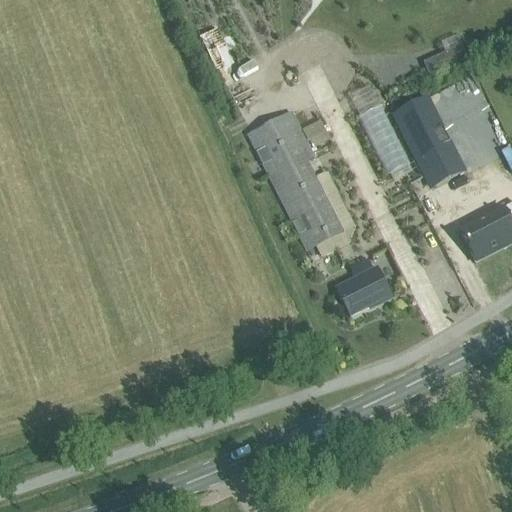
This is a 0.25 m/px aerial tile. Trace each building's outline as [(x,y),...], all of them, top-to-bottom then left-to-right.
[(392,182),(415,170),(382,106),(359,118),(392,182)] [(427,181),(458,165),(450,148),(440,129),(431,112),(400,128),(427,181)] [(292,116),(248,138),(307,253),(344,235),(308,164),(315,160),(292,116)] [(511,202),(456,231),(474,264),(484,259),(505,247),(507,250),(507,249),(511,247),(511,228),(509,223),(511,221),(511,177),(501,183),(511,202)] [(452,183),(420,200),(431,222),(464,205),(452,183)] [(490,201),(485,187),(473,191),(478,205),(490,201)] [(377,272),(373,274),(368,263),(350,272),(356,283),(336,293),(350,319),(373,307),(374,310),(392,301),(377,272)]
